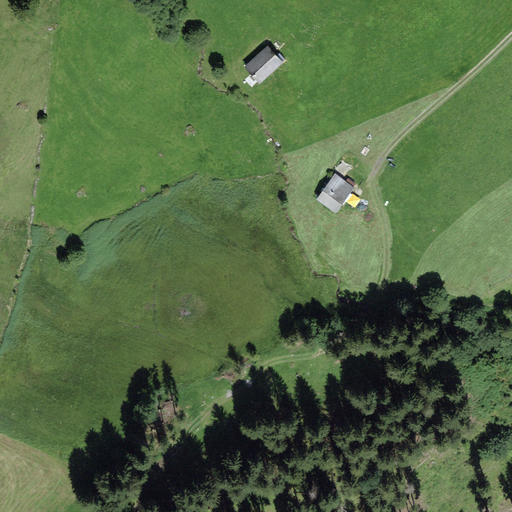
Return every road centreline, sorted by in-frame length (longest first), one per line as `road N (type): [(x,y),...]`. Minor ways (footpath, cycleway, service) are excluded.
road 1 (track): [(358,313),(379,295),(391,260),(367,188),(389,143),(511,39)]
road 2 (track): [(134,511),(183,439),(358,313)]
